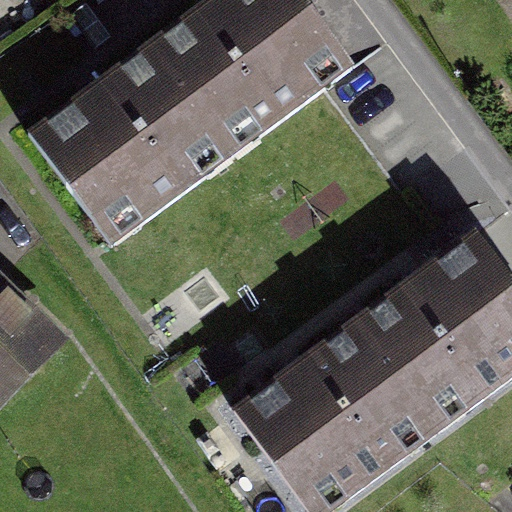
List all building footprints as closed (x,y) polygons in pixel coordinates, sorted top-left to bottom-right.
[(298,0),(242,0),(157,60),(239,176),(362,90),(298,0)] [(122,258),(239,176),(157,60),(40,142),(122,258)] [(359,335),(442,457),(511,409),(511,288),(485,249),(359,335)] [(0,424),(74,351),(0,276),(0,424)] [(361,511),(442,457),(359,335),(239,417),(304,511),(361,511)]
